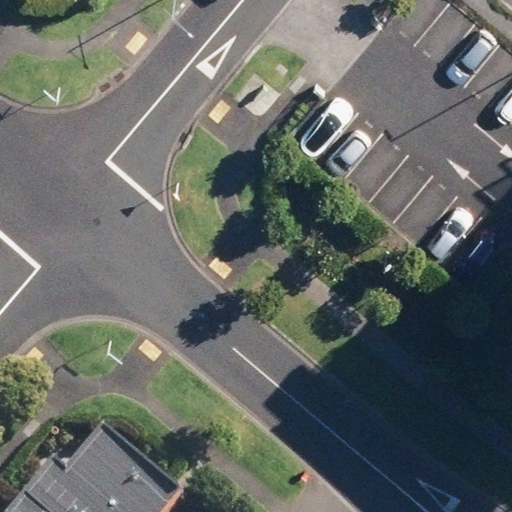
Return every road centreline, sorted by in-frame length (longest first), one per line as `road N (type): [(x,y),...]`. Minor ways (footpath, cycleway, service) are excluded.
road 1 (residential): [(68,214),(367,462)]
road 2 (residential): [(68,214),(242,0)]
road 3 (residential): [(0,313),(40,267),(68,214)]
